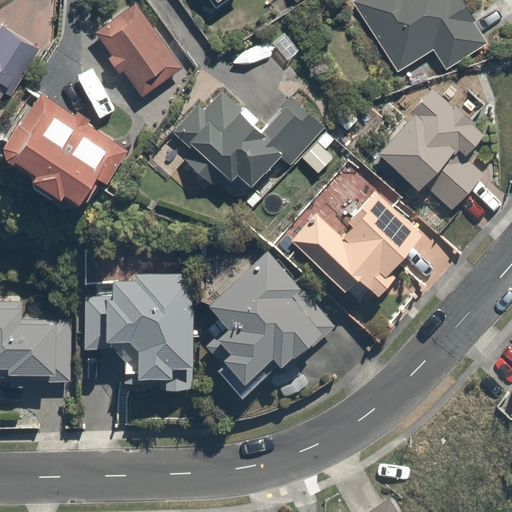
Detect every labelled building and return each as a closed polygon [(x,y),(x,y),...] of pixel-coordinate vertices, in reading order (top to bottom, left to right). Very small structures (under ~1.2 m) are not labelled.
[(358,0),(352,4),(398,74),(435,50),(447,70),(488,43),(460,0),(358,0)] [(114,54),(110,57),(126,80),(131,77),(146,98),(186,69),(138,3),(98,31),(114,54)] [(0,108),(35,51),(0,29),(0,108)] [(270,125),(234,89),(209,113),(199,103),(173,129),(195,151),(185,160),(219,193),(232,180),(241,189),(254,176),(267,189),(326,130),(296,99),(270,125)] [(433,187),(455,209),(490,172),(476,158),(495,138),(446,92),(385,156),(426,194),(433,187)] [(134,151),(46,96),(11,153),(100,207),(134,151)] [(338,222),(320,208),(292,242),(387,318),(447,242),(371,181),(338,222)] [(241,331),(229,344),(244,358),(237,367),(262,389),(287,361),(306,377),(344,333),(307,300),(313,293),(272,256),(221,314),(241,331)] [(127,307),(119,307),(119,294),(89,294),(89,358),(119,358),(135,358),(135,385),(175,385),(175,396),(202,397),(202,276),(154,275),(154,284),(127,284),(127,307)] [(52,302),(0,302),(0,388),(70,388),(69,314),(52,314),(52,302)] [(402,511),(394,498),(369,511),(402,511)]
